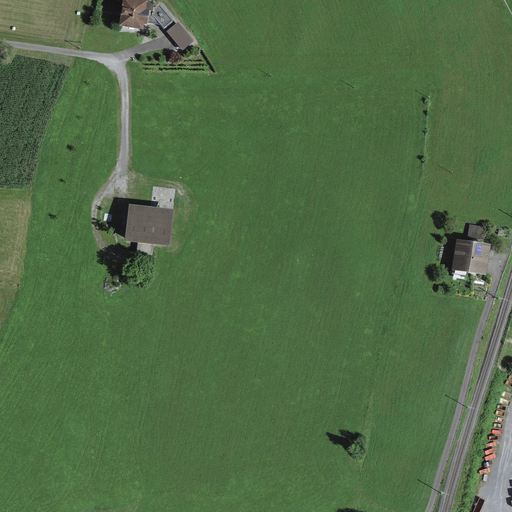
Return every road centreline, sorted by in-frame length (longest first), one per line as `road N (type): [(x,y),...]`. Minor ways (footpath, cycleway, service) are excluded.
road 1 (track): [(428,511),(497,260)]
road 2 (track): [(0,48),(111,64),(145,49)]
road 3 (track): [(111,64),(122,88),(121,201)]
